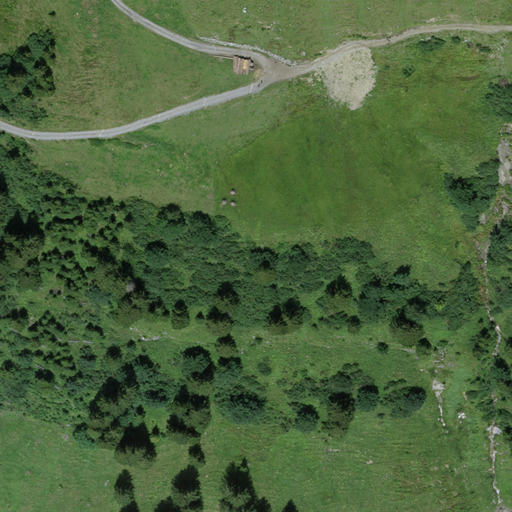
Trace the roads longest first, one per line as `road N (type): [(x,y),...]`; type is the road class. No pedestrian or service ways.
road 1 (track): [(262,83),(118,131),(66,138),(0,125)]
road 2 (track): [(511,28),(418,31),(347,47),(262,83)]
road 3 (track): [(115,0),(189,43),(260,58),(268,68),(262,83)]
